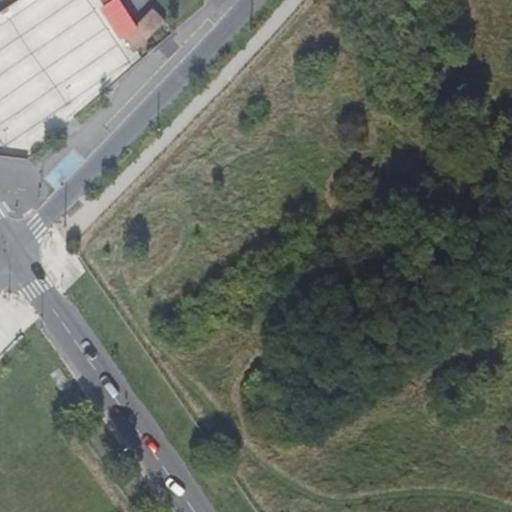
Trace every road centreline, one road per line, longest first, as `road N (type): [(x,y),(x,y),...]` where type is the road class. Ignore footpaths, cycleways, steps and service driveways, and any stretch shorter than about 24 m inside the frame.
road 1 (unclassified): [(8,246),(252,0)]
road 2 (tertiary): [(8,246),(192,511)]
